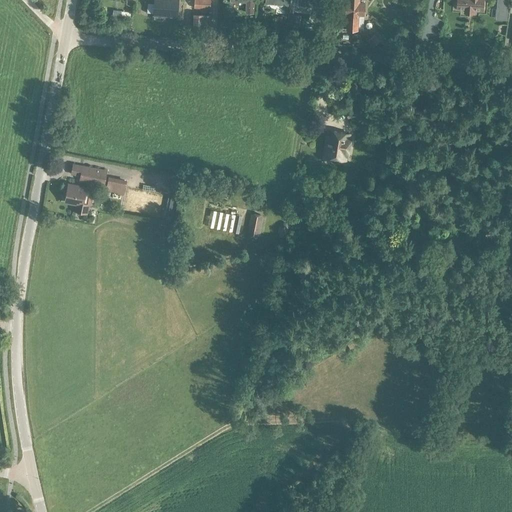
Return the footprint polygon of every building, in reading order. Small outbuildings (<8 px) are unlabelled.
[(153,0),(154,3),(153,13),(153,16),(154,16),(154,19),(165,20),(165,17),(178,18),(179,0),(153,0)] [(194,0),(194,8),(211,9),(210,0),(194,0)] [(253,0),(229,0),(230,0),(246,1),(245,11),(253,12),(253,0)] [(355,30),(358,30),(358,15),(364,15),(365,3),(359,3),(359,0),(348,0),(348,2),(346,2),(345,14),(348,14),(347,30),(349,30),(350,31),(354,31),(355,30)] [(458,0),(458,8),(483,9),(483,0),(458,0)] [(507,0),(498,0),(497,18),(506,19),(507,0)] [(193,13),(192,29),(211,30),(212,14),(193,13)] [(286,17),(277,16),(276,25),(285,25),(286,17)] [(301,21),(290,19),(289,26),(300,28),(301,21)] [(373,47),(380,40),(375,35),(368,41),(373,47)] [(363,105),(355,107),(358,117),(366,115),(363,105)] [(380,123),(384,122),(380,109),(376,110),(380,123)] [(330,156),(345,159),(349,136),(345,135),(345,132),(331,130),(328,147),(331,148),(330,156)] [(83,167),(82,173),(89,174),(88,182),(89,183),(87,189),(87,190),(91,191),(94,192),(95,184),(98,184),(100,170),(83,167)] [(100,170),(98,184),(105,185),(107,172),(100,170)] [(81,177),(80,181),(88,182),(89,174),(82,173),(81,177)] [(124,195),(127,180),(109,177),(106,189),(118,192),(117,194),(124,195)] [(169,188),(179,190),(181,179),(171,177),(169,188)] [(65,193),(64,197),(66,198),(65,199),(77,202),(75,210),(86,212),(83,211),(85,203),(90,204),(91,196),(90,196),(91,191),(87,190),(87,189),(68,185),(67,192),(65,193)] [(173,215),(175,215),(178,198),(176,197),(168,196),(165,213),(168,214),(173,215)] [(251,213),(247,235),(259,238),(263,216),(251,213)] [(279,225),(278,233),(288,234),(289,227),(289,226),(289,225),(288,223),(287,223),(285,222),(284,222),(283,222),(282,222),(280,224),(279,225)]
